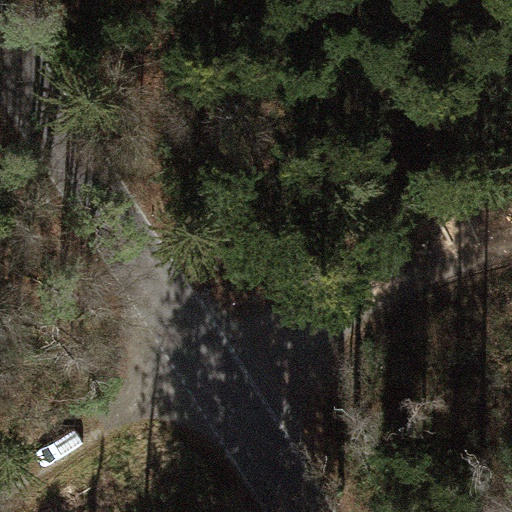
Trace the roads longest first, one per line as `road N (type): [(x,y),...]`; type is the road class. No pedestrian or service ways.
road 1 (tertiary): [(0,37),(304,511)]
road 2 (track): [(216,372),(347,302),(511,239)]
